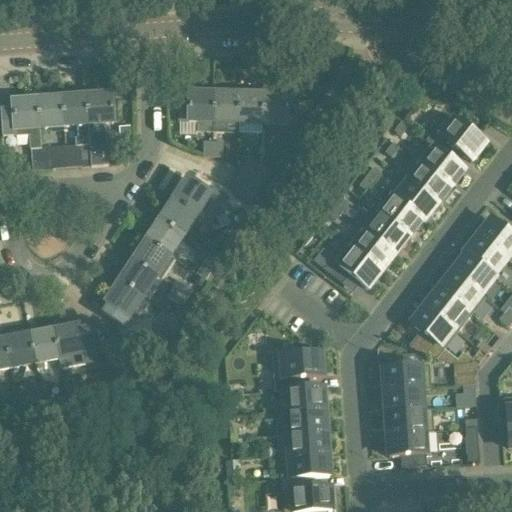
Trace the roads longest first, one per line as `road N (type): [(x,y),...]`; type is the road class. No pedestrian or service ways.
road 1 (residential): [(358,493),(349,358),(511,153)]
road 2 (tertiary): [(151,29),(399,16),(511,26)]
road 3 (residential): [(116,206),(81,191),(25,191),(10,213),(23,269),(39,278),(70,273),(89,255)]
road 4 (residential): [(116,206),(154,131),(151,29)]
road 5 (residential): [(511,483),(358,493)]
road 6 (tertiary): [(0,41),(151,29)]
